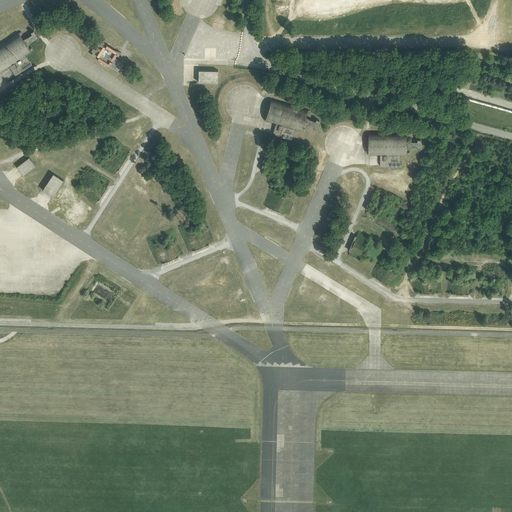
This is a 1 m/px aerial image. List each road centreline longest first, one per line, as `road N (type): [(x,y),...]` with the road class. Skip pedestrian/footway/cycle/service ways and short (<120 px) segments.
road 1 (unclassified): [(246,0),(249,37),(277,68),(511,134)]
road 2 (track): [(511,49),(466,39),(249,37)]
